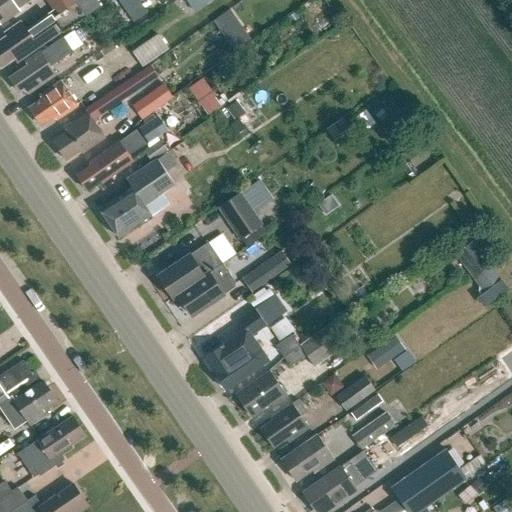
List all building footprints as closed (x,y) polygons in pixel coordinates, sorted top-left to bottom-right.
[(0,0),(0,23),(2,26),(22,13),(12,0),(0,0)] [(118,0),(123,8),(135,0),(118,0)] [(10,38),(0,45),(0,62),(4,69),(22,57),(25,61),(64,34),(55,21),(31,37),(23,25),(8,35),(10,38)] [(159,36),(133,54),(142,68),(168,50),(159,36)] [(30,68),(12,80),(22,94),(25,92),(29,97),(58,77),(52,69),(74,54),(64,40),(43,55),(42,53),(27,63),(30,68)] [(54,141),(53,141),(67,160),(80,151),(83,155),(105,139),(93,122),(124,100),(130,109),(133,106),(146,97),(132,78),(85,111),(87,113),(65,129),(67,131),(54,141)] [(204,79),(189,89),(200,106),(202,105),(208,116),(221,107),(215,97),(215,96),(204,79)] [(79,107),(63,83),(42,97),(44,101),(32,109),(44,127),(56,119),(58,122),(79,107)] [(146,97),(133,106),(142,120),(162,106),(169,101),(163,92),(156,97),(153,93),(146,97)] [(243,111),(237,102),(227,109),(234,118),(243,111)] [(162,117),(139,132),(148,147),(172,131),(162,117)] [(353,130),(345,118),(328,129),(336,141),(353,130)] [(90,166),(77,175),(76,176),(87,191),(101,181),(103,184),(134,162),(130,156),(146,144),(137,130),(89,164),(90,166)] [(150,214),(149,213),(165,201),(160,194),(174,185),(156,160),(126,181),(131,188),(100,210),(119,237),(135,225),(138,225),(142,223),(142,220),(150,214)] [(219,208),(234,229),(254,215),(240,194),(219,208)] [(458,254),(472,273),(488,293),(506,279),(476,240),(458,254)] [(173,299),(178,296),(223,264),(239,254),(239,253),(223,264),(209,243),(159,277),(173,299)] [(243,280),(252,293),(291,264),(282,251),(243,280)] [(178,296),(193,317),(235,288),(236,283),(223,264),(178,296)] [(204,359),(215,375),(257,347),(251,337),(288,312),(276,296),(239,321),(247,332),(224,347),(224,346),(204,359)] [(291,369),(307,357),(315,369),(348,345),(332,323),(300,346),(292,335),(275,347),(291,369)] [(381,348),(391,361),(408,349),(399,336),(381,348)] [(215,375),(226,391),(245,378),(244,377),(267,362),(257,347),(215,375)] [(407,351),(394,360),(402,372),(415,362),(407,351)] [(0,407),(13,398),(15,400),(39,385),(23,362),(0,377),(0,407)] [(287,397),(271,372),(236,394),(252,418),(270,405),(272,407),(287,397)] [(366,378),(337,399),(346,413),(376,392),(366,378)] [(43,382),(39,385),(15,400),(14,401),(31,427),(46,417),(42,411),(56,402),(43,382)] [(309,429),(292,405),(273,418),(274,420),(261,429),(274,448),(291,437),(293,440),(309,429)] [(362,407),(352,414),(357,421),(367,414),(362,407)] [(389,412),(354,435),(364,449),(398,425),(389,412)] [(29,470),(34,466),(40,476),(64,459),(61,455),(72,448),(71,445),(85,436),(72,417),(18,453),(29,470)] [(318,437),(282,460),(296,481),(312,471),(314,473),(334,460),(318,437)] [(392,489),(407,511),(422,511),(468,480),(446,450),(392,489)] [(362,475),(365,480),(377,472),(365,453),(304,493),(316,511),(321,511),(334,503),(336,506),(357,492),(351,483),(362,475)] [(468,485),(477,494),(489,482),(480,473),(468,485)] [(0,511),(11,511),(28,501),(18,488),(13,492),(5,481),(0,484),(0,511)] [(11,511),(82,511),(90,507),(74,484),(38,510),(34,504),(39,501),(36,496),(28,502),(28,501),(11,511)]
